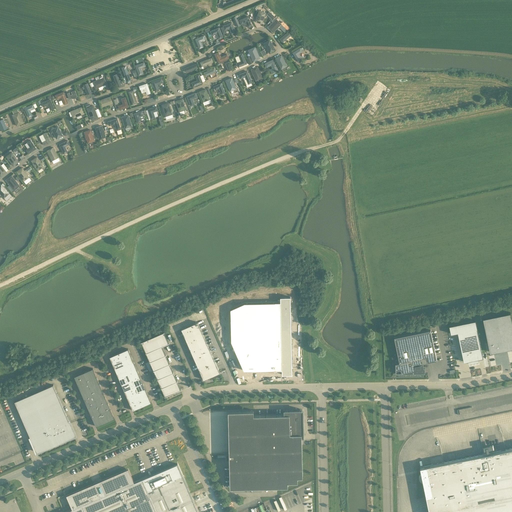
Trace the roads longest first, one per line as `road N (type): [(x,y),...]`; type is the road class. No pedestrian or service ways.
road 1 (track): [(0,285),(341,137),(377,84),(434,83)]
road 2 (unclassified): [(0,481),(208,392),(321,388)]
road 3 (unclassified): [(0,109),(255,0)]
road 4 (unknown): [(136,423),(107,354),(129,346),(159,413)]
road 5 (unknown): [(99,439),(72,376),(92,365),(122,429)]
road 6 (unclassified): [(384,387),(511,375)]
road 7 (unclassified): [(384,387),(386,511)]
road 8 (unclassified): [(324,511),(321,388)]
